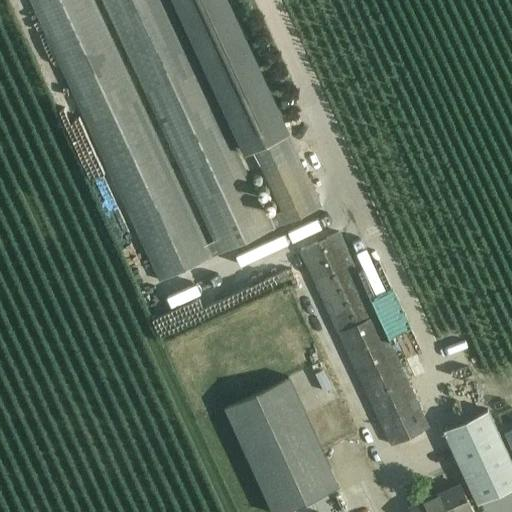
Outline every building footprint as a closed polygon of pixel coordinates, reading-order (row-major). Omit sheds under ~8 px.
[(34,0),(161,279),(323,205),(229,0),(34,0)] [(390,443),(429,425),(339,230),(301,248),(390,443)] [(274,511),(277,511),(338,485),(289,375),(226,403),(274,511)] [(511,485),(511,457),(487,407),(443,428),(479,500),(511,485)] [(414,511),(471,511),(475,510),(462,482),(411,505),(414,511)]
